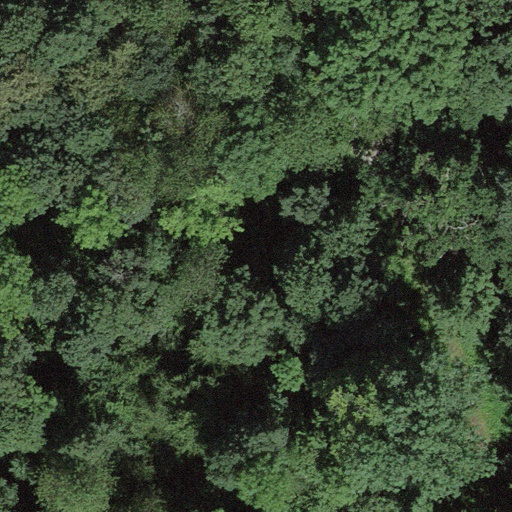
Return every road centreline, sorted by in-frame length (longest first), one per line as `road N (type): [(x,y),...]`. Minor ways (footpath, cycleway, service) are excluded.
road 1 (track): [(472,511),(388,158)]
road 2 (track): [(301,0),(388,158),(511,222)]
